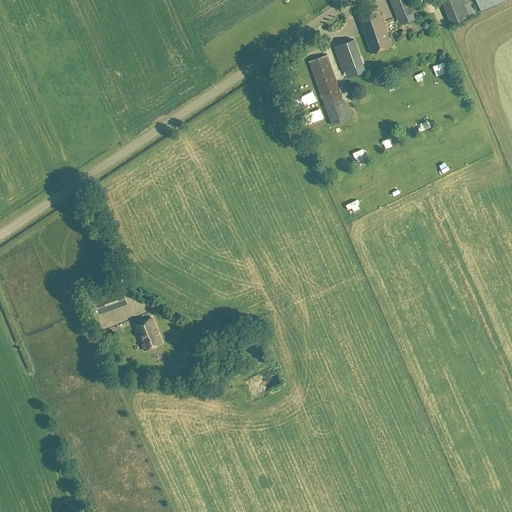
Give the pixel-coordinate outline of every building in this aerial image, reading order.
[(389,0),(398,18),(414,12),(417,10),(415,6),(412,7),(409,0),(389,0)] [(470,0),(440,0),(451,25),(477,14),(470,0)] [(475,0),(480,11),(505,0),(475,0)] [(378,7),(357,15),(371,54),(392,46),(378,7)] [(363,65),(354,40),(334,47),(342,72),(363,65)] [(349,118),(327,56),(309,63),(331,124),(349,118)] [(445,74),(442,63),(431,66),(434,76),(445,74)] [(400,75),(403,85),(409,83),(406,73),(400,75)] [(458,81),(449,85),(454,96),(463,92),(458,81)] [(361,99),(372,95),(370,90),(359,94),(361,99)] [(459,101),(452,106),(458,116),(465,111),(459,101)] [(383,140),(376,142),(379,153),(386,150),(383,140)] [(95,316),(102,314),(127,304),(120,284),(94,293),(95,296),(88,298),(95,316)] [(162,344),(152,318),(134,325),(145,351),(162,344)] [(242,370),(239,361),(214,369),(217,379),(242,370)]
